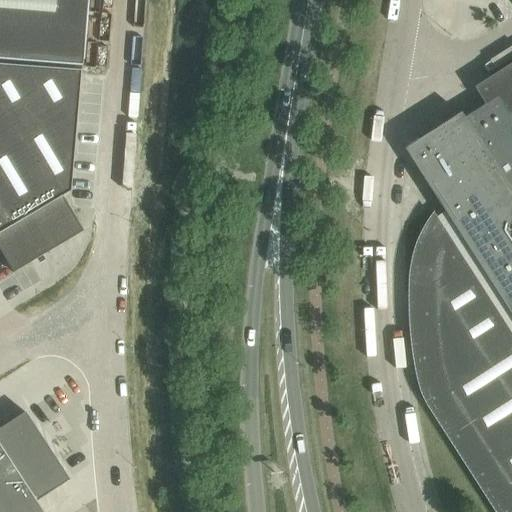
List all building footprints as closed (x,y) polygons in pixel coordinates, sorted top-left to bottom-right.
[(87,0),(0,0),(0,61),(82,68),(87,0)] [(0,65),(0,251),(13,274),(31,264),(83,232),(63,197),(71,193),(81,76),(81,72),(0,65)] [(511,65),(484,84),(485,86),(486,86),(493,101),(485,106),(464,120),(461,115),(405,150),(511,317),(511,65)] [(0,477),(48,447),(25,413),(0,429),(0,477)] [(48,447),(0,477),(0,511),(42,511),(36,503),(70,481),(48,447)]
